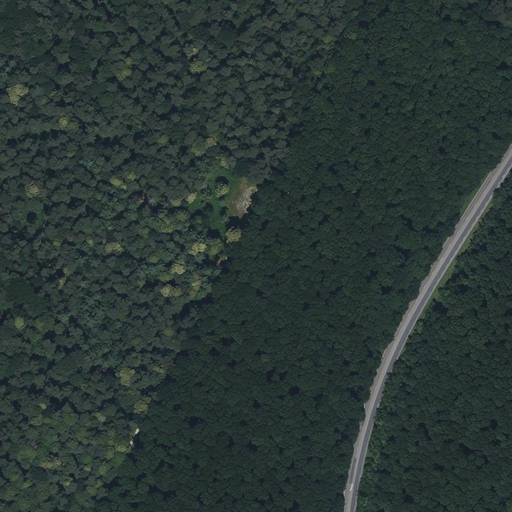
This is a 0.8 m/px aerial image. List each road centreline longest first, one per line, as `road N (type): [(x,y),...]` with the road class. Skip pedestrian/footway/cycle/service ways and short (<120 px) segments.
road 1 (track): [(92,511),(352,0)]
road 2 (secondary): [(511,144),(398,329),(362,420),(344,511)]
road 3 (secondary): [(352,511),(365,437),(400,343),(511,158)]
